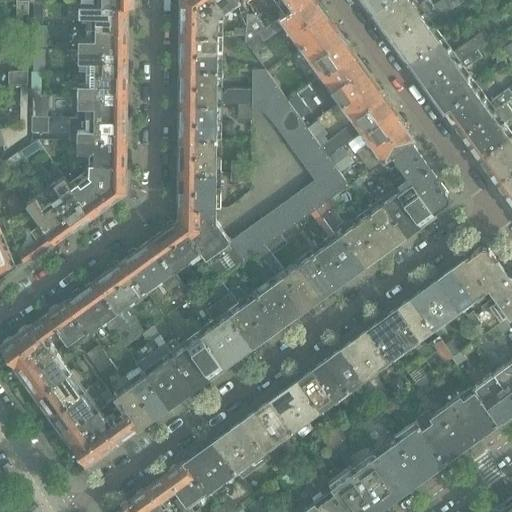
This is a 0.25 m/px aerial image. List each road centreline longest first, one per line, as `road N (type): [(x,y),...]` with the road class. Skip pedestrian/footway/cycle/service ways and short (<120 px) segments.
road 1 (residential): [(68,511),(489,209)]
road 2 (residential): [(156,0),(155,191),(145,213),(0,317)]
road 3 (residential): [(489,209),(339,0)]
